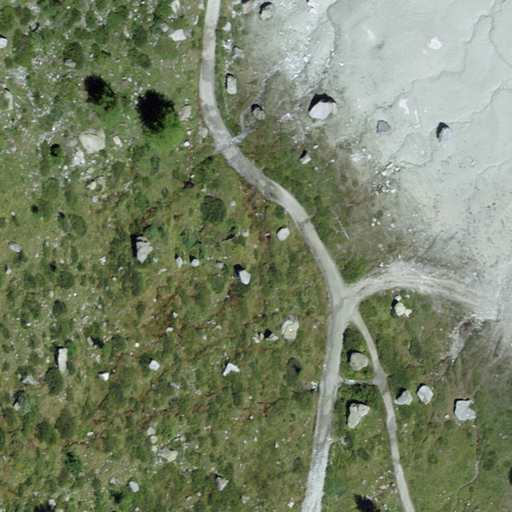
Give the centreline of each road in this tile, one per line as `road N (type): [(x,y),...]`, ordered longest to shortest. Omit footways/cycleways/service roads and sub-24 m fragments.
road 1 (track): [(212,0),(207,106),(230,150),(303,218),(336,283)]
road 2 (track): [(409,511),(370,349),(336,283)]
road 3 (track): [(336,283),(337,328),(310,511)]
